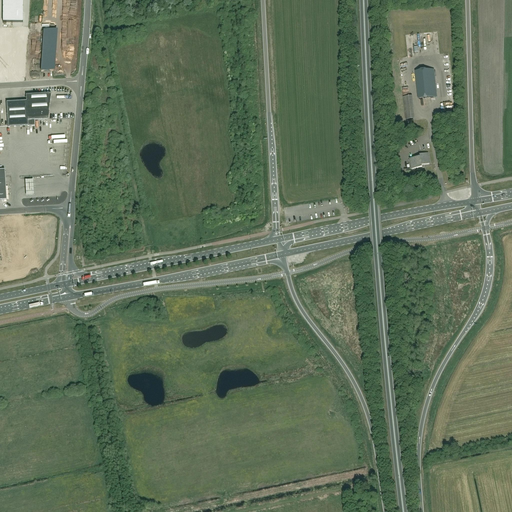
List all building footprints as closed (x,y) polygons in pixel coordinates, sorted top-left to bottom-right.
[(13,13),(3,13),(3,23),(13,23),(13,13)] [(23,23),(23,13),(13,13),(13,23),(23,23)] [(41,72),(53,72),(56,30),(44,31),(41,72)] [(19,31),(0,31),(0,45),(1,66),(21,65),(19,31)] [(404,78),(408,75),(402,66),(397,70),(404,78)] [(431,70),(416,72),(419,99),(434,97),(431,70)] [(406,81),(401,82),(403,98),(406,97),(409,119),(416,118),(413,96),(409,96),(406,81)] [(49,112),(51,94),(26,96),(26,102),(6,103),(8,128),(35,126),(34,121),(48,120),(49,112)] [(420,157),(415,158),(410,159),(412,170),(422,167),(422,165),(423,165),(429,164),(427,153),(421,155),(422,157),(420,157)] [(431,164),(426,173),(429,175),(434,166),(431,164)] [(34,181),(26,181),(26,187),(27,196),(35,196),(34,186),(34,181)]
